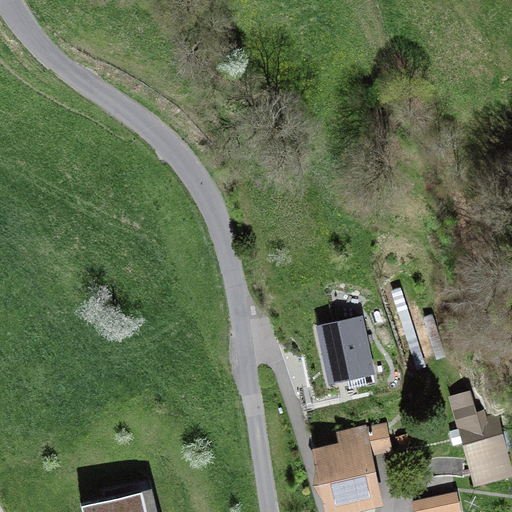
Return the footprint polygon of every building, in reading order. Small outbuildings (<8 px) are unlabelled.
[(349,385),(389,376),(378,328),(338,337),(349,385)] [(464,441),(463,441),(476,484),(511,474),(511,466),(497,415),(479,421),(470,390),(451,396),(464,441)] [(384,426),(336,436),(339,449),(314,454),(326,511),(369,511),(383,509),(373,459),(391,456),(384,426)] [(407,433),(397,437),(401,446),(410,442),(407,433)] [(452,495),(416,504),(417,511),(453,511),(456,511),(452,495)] [(148,511),(145,497),(80,510),(80,511),(148,511)]
